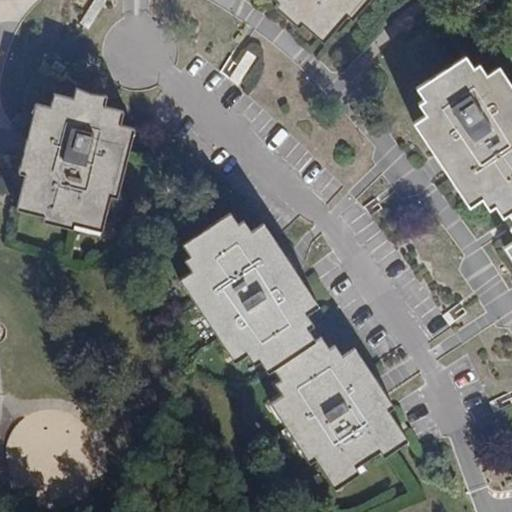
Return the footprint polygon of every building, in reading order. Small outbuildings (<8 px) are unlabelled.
[(277,0),(273,5),(295,25),(300,19),(304,14),(325,32),(340,14),(345,19),(362,0),(277,0)] [(320,37),(325,32),(304,14),(300,19),(320,37)] [(511,98),(509,101),(493,76),(487,80),(480,70),(474,73),(468,62),(422,90),(429,102),(423,105),(428,114),(423,117),(440,144),(434,148),(455,180),(461,177),(477,201),(485,196),(493,208),(500,203),(507,216),(511,212),(511,98)] [(509,101),(511,98),(511,89),(500,72),(493,76),(509,101)] [(35,131),(29,130),(18,171),(25,173),(18,200),(46,206),(44,214),(57,216),(55,224),(73,228),(74,222),(76,214),(105,220),(110,193),(118,195),(128,153),(121,152),(127,123),(120,121),(123,109),(105,104),(106,94),(89,92),(75,87),(72,97),(53,92),(50,104),(42,103),(35,131)] [(42,103),(36,101),(29,130),(35,131),(42,103)] [(417,121),(434,148),(440,144),(423,117),(417,121)] [(134,125),(127,123),(121,152),(128,153),(134,125)] [(185,182),(178,175),(171,183),(178,191),(185,182)] [(461,177),(455,180),(471,205),(477,201),(461,177)] [(16,208),(44,214),(46,206),(18,200),(16,208)] [(265,372),(274,367),(315,340),(306,328),(312,324),(306,314),(313,310),(296,284),(302,280),(279,246),(273,249),(257,227),(251,230),(244,220),(237,222),(228,212),(181,243),(189,256),(185,258),(190,272),(185,276),(199,299),(196,303),(201,312),(207,309),(218,325),(212,329),(218,339),(224,335),(240,357),(246,353),(251,365),(259,360),(265,372)] [(44,214),(42,220),(55,224),(57,216),(44,214)] [(103,228),(105,220),(76,214),(74,222),(103,228)] [(264,223),(257,227),(273,249),(279,246),(264,223)] [(179,280),(196,303),(199,299),(185,276),(179,280)] [(319,305),(302,280),(296,284),(313,310),(319,305)] [(201,312),(212,329),(218,325),(207,309),(201,312)] [(233,361),(240,357),(224,335),(218,339),(233,361)] [(322,336),(315,340),(274,367),(282,380),(276,385),(281,395),(276,399),(291,425),(286,429),(309,463),(315,458),(330,481),(355,466),(379,450),(382,455),(407,439),(389,411),(393,407),(371,374),(366,376),(349,351),(341,355),(334,345),(329,348),(322,336)] [(354,347),(349,351),(366,376),(371,374),(354,347)] [(270,404),(286,429),(291,425),(276,399),(270,404)] [(358,471),(355,466),(330,481),(334,487),(358,471)]
